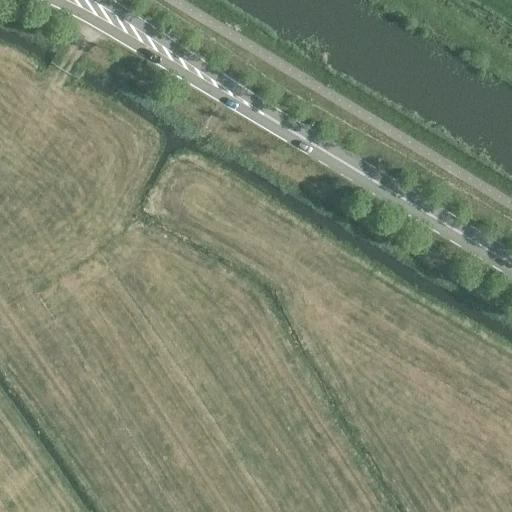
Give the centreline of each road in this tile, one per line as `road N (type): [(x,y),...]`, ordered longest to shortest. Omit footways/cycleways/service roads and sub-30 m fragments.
road 1 (secondary): [(511,265),(74,0)]
road 2 (track): [(100,14),(0,181)]
